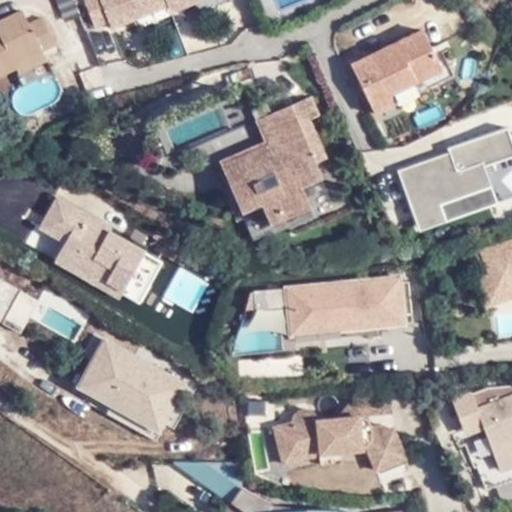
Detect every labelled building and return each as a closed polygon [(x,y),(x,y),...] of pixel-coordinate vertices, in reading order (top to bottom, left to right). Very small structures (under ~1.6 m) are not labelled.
[(84,0),(94,23),(109,17),(101,0),(84,0)] [(165,0),(101,0),(109,17),(112,26),(167,4),(165,0)] [(165,0),(167,4),(171,12),(200,0),(165,0)] [(40,50),(41,52),(54,46),(41,18),(27,25),(20,11),(0,19),(0,75),(16,68),(13,62),(40,50)] [(426,50),(432,47),(424,29),(418,32),(426,50)] [(177,57),(188,52),(177,30),(166,35),(177,57)] [(442,69),(432,47),(426,50),(418,32),(352,65),(376,114),(395,105),(391,94),(417,80),(442,69)] [(45,61),(41,52),(40,50),(13,62),(16,68),(18,73),(45,61)] [(422,91),(417,80),(391,94),(395,105),(422,91)] [(310,98),(293,103),(314,161),(322,157),(308,117),(316,114),(310,98)] [(293,103),(257,119),(266,143),(221,160),(240,212),(264,204),(271,222),(311,207),(303,187),(321,180),(314,161),(293,103)] [(511,155),(511,140),(507,127),(449,148),(450,151),(398,170),(419,230),(446,220),(440,205),(491,186),(484,166),(511,155)] [(119,297),(148,248),(111,227),(113,224),(58,193),(40,225),(65,240),(53,259),(119,297)] [(187,242),(160,226),(155,234),(166,241),(162,248),(178,258),(187,242)] [(511,238),(480,249),(488,274),(478,278),(487,304),(511,295),(508,283),(511,281),(511,238)] [(90,308),(43,288),(40,295),(0,277),(0,322),(23,332),(28,318),(77,339),(90,308)] [(291,306),(292,320),(293,334),(335,331),(333,323),(354,321),(365,320),(366,327),(377,326),(376,319),(410,316),(407,283),(359,287),(360,294),(340,296),(340,284),(289,289),(291,306)] [(289,289),(253,293),(255,310),(291,306),(289,289)] [(335,331),(366,327),(365,320),(354,321),(333,323),(335,331)] [(184,384),(105,339),(79,385),(158,430),(184,384)] [(511,386),(455,400),(465,441),(483,437),(500,506),(511,503),(511,386)] [(294,411),(292,419),(292,422),(320,419),(319,418),(319,412),(307,407),(294,411)] [(396,427),(389,430),(376,434),(375,427),(373,423),(371,420),(366,417),(359,415),(345,416),(319,418),(320,419),(292,422),(292,419),(273,426),(283,463),(310,456),(323,454),(339,453),(368,451),(375,471),(408,458),(396,427)] [(376,434),(389,430),(387,424),(375,427),(376,434)] [(280,511),(243,493),(242,462),(162,464),(163,488),(181,488),(193,494),(196,494),(233,511),(280,511)]
